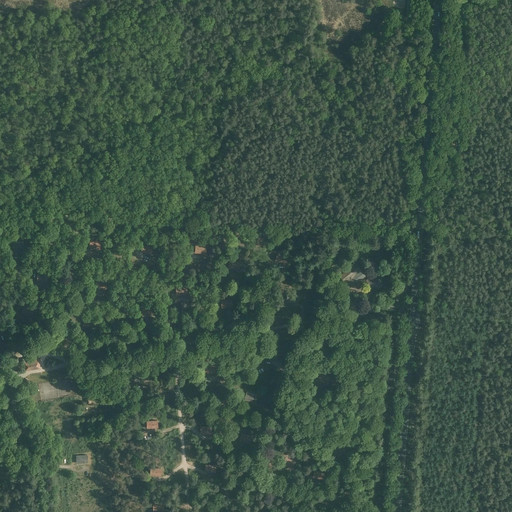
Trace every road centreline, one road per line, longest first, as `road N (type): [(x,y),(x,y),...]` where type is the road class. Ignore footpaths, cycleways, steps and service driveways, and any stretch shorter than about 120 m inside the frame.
road 1 (secondary): [(397,511),(438,0)]
road 2 (track): [(413,305),(0,375)]
road 3 (track): [(45,511),(38,451),(10,381),(21,352),(67,309),(72,288),(35,214)]
road 4 (track): [(467,511),(489,234)]
road 5 (track): [(0,217),(196,223)]
road 6 (track): [(303,323),(257,468),(252,511)]
road 7 (track): [(175,345),(193,511)]
